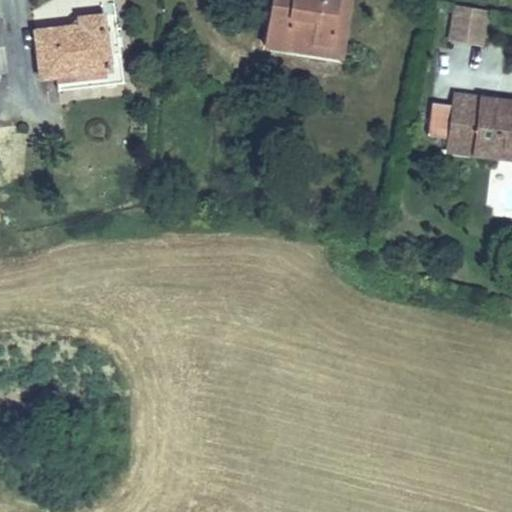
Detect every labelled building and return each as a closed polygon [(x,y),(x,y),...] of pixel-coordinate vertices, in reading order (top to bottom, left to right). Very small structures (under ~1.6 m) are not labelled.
[(282,0),(277,51),(357,61),(365,0),(282,0)] [(451,6),(447,43),(485,46),(488,9),(451,6)] [(126,87),(119,10),(87,11),(88,24),(43,28),(47,77),(68,75),(70,92),(126,87)] [(0,65),(15,64),(11,15),(0,16),(0,65)] [(511,101),(464,94),(463,103),(444,100),(439,130),(459,133),(457,145),(511,152),(511,101)]
